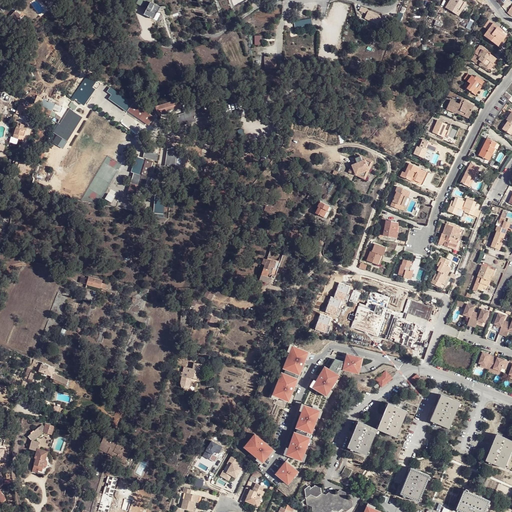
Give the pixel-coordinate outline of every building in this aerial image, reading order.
[(137,0),(136,2),(147,7),(144,14),(152,17),(155,11),(158,12),(160,6),(151,2),(151,0),(137,0)] [(466,3),(461,0),(459,0),(455,7),(461,11),(466,3)] [(369,6),(362,2),(360,7),(366,9),(366,11),(376,15),(378,11),(368,7),(369,6)] [(15,18),(19,14),(14,9),(7,15),(12,20),(10,21),(16,27),(20,23),(15,18)] [(498,43),(506,33),(501,29),(503,27),(491,16),(485,24),(489,27),(484,33),(498,43)] [(310,17),(292,19),(293,25),(311,22),(310,17)] [(264,32),(256,31),(255,52),(263,53),(264,32)] [(510,36),(506,33),(498,43),(501,46),(510,36)] [(473,59),(478,63),(481,59),(487,64),(484,68),(489,73),(500,60),(492,54),(491,56),(487,52),(488,50),(482,45),(475,52),(477,54),(473,59)] [(276,68),(276,56),(262,57),(263,69),(276,68)] [(481,59),(478,63),(484,68),(487,64),(481,59)] [(96,81),(88,75),(72,98),(83,106),(94,90),(90,87),(96,81)] [(473,80),(474,78),(471,75),(463,86),(472,94),(476,89),(479,85),(475,81),(473,80)] [(114,90),(112,94),(121,100),(127,99),(114,90)] [(121,100),(112,94),(110,98),(126,109),(131,102),(127,99),(121,100)] [(182,106),(180,98),(155,107),(158,115),(182,106)] [(459,114),(459,113),(460,110),(472,116),(477,105),(466,100),(464,105),(453,100),(448,110),(459,114)] [(19,103),(16,113),(21,114),(24,105),(19,103)] [(154,118),(133,103),(128,110),(149,125),(154,118)] [(206,115),(203,105),(191,108),(191,107),(182,109),(184,113),(178,114),(179,117),(175,118),(177,126),(196,121),(195,118),(206,115)] [(56,122),(51,131),(57,135),(54,140),(62,145),(65,140),(68,142),(83,117),(70,109),(63,120),(66,122),(63,126),(56,122)] [(460,110),(459,113),(471,119),(472,116),(460,110)] [(511,113),(507,121),(508,122),(503,130),(511,136),(511,133),(511,113)] [(449,124),(439,120),(434,132),(446,138),(449,131),(446,129),(449,124)] [(28,124),(17,121),(13,135),(23,138),(28,124)] [(497,144),(489,138),(479,153),(489,160),(494,153),(497,149),(495,148),(497,144)] [(440,145),(424,139),(421,147),(418,146),(415,154),(425,158),(428,150),(427,150),(427,148),(437,152),(440,145)] [(497,149),(494,153),(497,155),(503,145),(499,142),(497,144),(495,148),(497,149)] [(175,167),(178,148),(168,146),(165,166),(175,167)] [(175,167),(184,168),(187,149),(178,148),(175,167)] [(158,154),(146,150),(144,157),(156,161),(158,154)] [(366,168),(369,160),(355,154),(356,156),(351,157),(352,159),(349,160),(345,171),(353,174),(366,168)] [(28,163),(15,157),(13,161),(15,162),(13,167),(23,173),(28,163)] [(143,161),(136,159),(132,172),(139,174),(143,161)] [(472,178),(476,179),(482,167),(472,163),(462,182),(469,185),(472,178)] [(420,168),(410,164),(406,173),(404,178),(410,181),(412,177),(415,179),(415,181),(419,183),(422,175),(424,177),(426,172),(419,169),(420,168)] [(362,178),(366,168),(353,174),(362,178)] [(412,177),(410,181),(420,186),(424,185),(429,173),(426,172),(424,177),(422,175),(419,183),(415,181),(415,179),(412,177)] [(139,177),(132,174),(126,195),(133,198),(139,177)] [(148,176),(142,175),(139,186),(146,188),(148,180),(147,180),(148,176)] [(403,206),(406,199),(406,197),(410,198),(412,193),(398,188),(396,193),(399,194),(393,207),(401,211),(403,206)] [(156,197),(154,213),(163,213),(164,198),(156,197)] [(449,211),(458,215),(461,207),(463,204),(465,205),(467,201),(457,197),(455,201),(453,200),(449,211)] [(478,217),(480,213),(476,211),(474,210),(476,206),(478,202),(468,198),(467,201),(465,205),(463,204),(461,207),(467,209),(466,212),(478,217)] [(329,204),(319,201),(317,205),(318,206),(316,212),(324,215),(329,204)] [(461,207),(458,215),(464,217),(466,212),(467,209),(461,207)] [(498,231),(506,233),(508,228),(511,228),(511,222),(505,221),(506,218),(501,216),(496,230),(498,231)] [(389,218),(384,217),(380,237),(386,238),(386,235),(388,221),(389,218)] [(397,232),(399,232),(401,223),(388,221),(386,235),(396,237),(397,232)] [(461,229),(447,224),(443,234),(457,239),(461,229)] [(505,238),(506,233),(498,231),(492,247),(501,250),(502,245),(499,244),(502,237),(505,238)] [(443,234),(442,234),(439,243),(455,249),(458,240),(457,239),(443,234)] [(383,255),(385,256),(387,249),(376,244),(374,251),(372,250),(368,260),(378,265),(383,255)] [(396,247),(389,246),(388,253),(395,254),(396,247)] [(444,257),(440,263),(442,264),(440,267),(438,271),(439,272),(445,275),(450,266),(448,265),(450,262),(444,257)] [(266,259),(263,258),(261,264),(263,264),(259,280),(270,283),(272,275),(276,276),(280,262),(266,258),(266,259)] [(412,261),(405,259),(404,264),(402,263),(399,272),(404,274),(403,276),(411,279),(414,269),(410,268),(410,270),(405,269),(407,265),(411,266),(412,261)] [(482,265),(478,276),(489,280),(491,275),(493,269),(482,265)] [(443,284),(447,276),(445,275),(439,272),(436,277),(435,276),(430,283),(438,287),(441,282),(443,284)] [(489,280),(478,276),(473,290),(478,292),(479,290),(482,290),(484,284),(489,287),(491,281),(489,280)] [(87,277),(87,278),(85,284),(99,288),(100,283),(101,281),(87,277)] [(214,294),(206,290),(204,297),(211,300),(214,294)] [(465,301),(458,299),(456,305),(463,307),(465,301)] [(474,305),(466,302),(462,313),(464,314),(469,316),(466,323),(470,325),(476,311),(472,310),(474,305)] [(205,306),(196,303),(194,311),(204,313),(205,306)] [(479,313),(476,311),(470,325),(474,326),(476,321),(477,319),(482,321),(484,321),(488,310),(481,308),(479,313)] [(504,314),(497,312),(493,323),(495,323),(500,325),(498,333),(502,334),(506,320),(503,319),(504,314)] [(213,316),(208,313),(206,318),(216,323),(218,318),(213,316)] [(510,322),(506,320),(502,334),(506,335),(507,330),(508,328),(511,329),(511,316),(511,317),(510,322)] [(312,351),(295,344),(286,367),(304,374),(312,351)] [(492,355),(481,350),(477,361),(484,364),(483,366),(487,368),(492,355)] [(366,357),(348,352),(346,358),(344,369),(362,373),(366,357)] [(503,359),(492,355),(487,368),(491,369),(492,367),(497,369),(499,370),(503,359)] [(53,371),(53,370),(55,367),(41,362),(39,369),(38,371),(41,372),(51,376),(53,371)] [(201,363),(193,363),(192,368),(187,368),(187,373),(190,373),(190,378),(199,379),(199,373),(200,373),(201,363)] [(343,374),(327,364),(314,386),(330,395),(343,374)] [(381,388),(393,378),(386,370),(374,380),(381,388)] [(69,377),(53,371),(51,376),(50,378),(54,379),(53,381),(60,384),(66,386),(69,377)] [(302,378),(284,371),(275,394),(293,400),(302,378)] [(414,382),(420,378),(417,374),(411,379),(414,382)] [(465,400),(445,393),(434,419),(454,427),(465,400)] [(392,401),(383,427),(401,436),(412,409),(392,401)] [(316,431),(324,408),(307,403),(299,426),(316,431)] [(55,406),(53,411),(62,414),(64,409),(55,406)] [(372,453),(383,427),(362,419),(352,445),(372,453)] [(45,427),(43,432),(51,435),(54,426),(46,423),(45,427)] [(27,447),(35,449),(37,442),(35,443),(33,443),(33,441),(39,436),(42,426),(27,436),(31,440),(30,442),(28,441),(27,447)] [(314,436),(297,430),(289,453),(306,459),(314,436)] [(256,433),(246,445),(266,461),(277,448),(256,433)] [(511,467),(511,465),(511,436),(502,433),(492,460),(511,467)] [(102,451),(124,462),(131,450),(108,438),(102,451)] [(213,443),(209,442),(206,452),(202,451),(201,455),(205,456),(203,461),(209,463),(210,457),(213,459),(214,455),(211,454),(214,444),(218,445),(219,441),(214,440),(213,443)] [(37,448),(37,450),(35,455),(36,456),(32,470),(36,472),(36,470),(42,471),(43,468),(43,469),(44,469),(46,467),(47,466),(47,464),(47,463),(47,461),(45,460),(48,451),(39,449),(37,448)] [(242,469),(233,463),(235,459),(230,456),(219,477),(229,482),(231,477),(237,480),(242,469)] [(287,460),(278,472),(291,483),(302,470),(287,460)] [(435,474),(415,466),(405,492),(424,500),(435,474)] [(209,488),(210,485),(206,483),(207,480),(200,477),(198,483),(209,488)] [(261,496),(264,489),(266,486),(257,482),(255,489),(251,488),(246,500),(260,506),(264,497),(261,496)] [(310,488),(307,485),(303,489),(307,504),(313,506),(313,511),(314,511),(320,511),(322,510),(325,511),(326,511),(331,509),(336,511),(339,507),(345,510),(350,504),(349,498),(345,496),(345,491),(339,489),(335,493),(330,490),(326,494),(321,492),(320,486),(314,484),(310,488)] [(192,490),(182,488),(182,492),(187,493),(185,500),(182,500),(181,509),(193,511),(195,502),(201,503),(202,496),(191,494),(192,490)] [(490,511),(495,499),(469,489),(462,507),(474,511),(490,511)]
